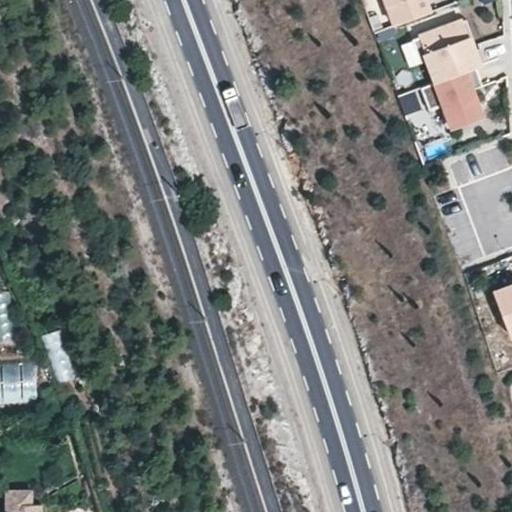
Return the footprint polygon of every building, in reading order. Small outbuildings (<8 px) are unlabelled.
[(383,0),(392,25),(429,11),(425,0),(383,0)] [(416,37),(435,81),(480,62),(461,18),(416,37)] [(435,81),(425,83),(432,106),(445,102),(454,129),(478,122),(469,93),(482,89),(475,67),(435,81)] [(400,93),(407,118),(430,111),(423,86),(400,93)] [(511,288),(497,295),(511,328),(511,288)] [(57,379),(74,375),(63,331),(46,335),(57,379)] [(0,401),(38,400),(36,362),(0,363),(0,401)] [(42,511),(43,501),(32,501),(32,489),(21,489),(6,489),(5,511),(42,511)]
